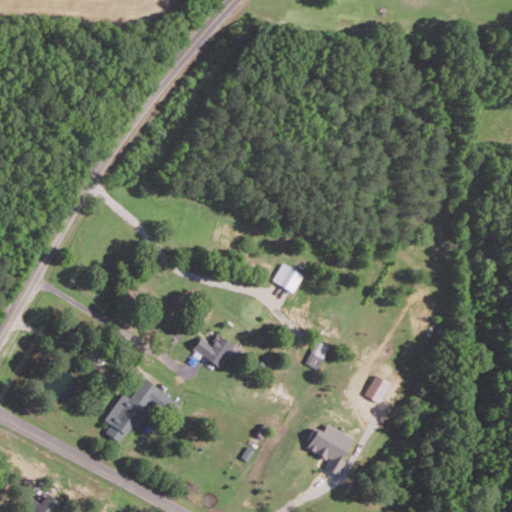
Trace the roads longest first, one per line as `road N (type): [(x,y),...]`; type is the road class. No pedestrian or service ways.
road 1 (residential): [(0,336),(140,103),(229,0)]
road 2 (residential): [(0,401),(200,511)]
